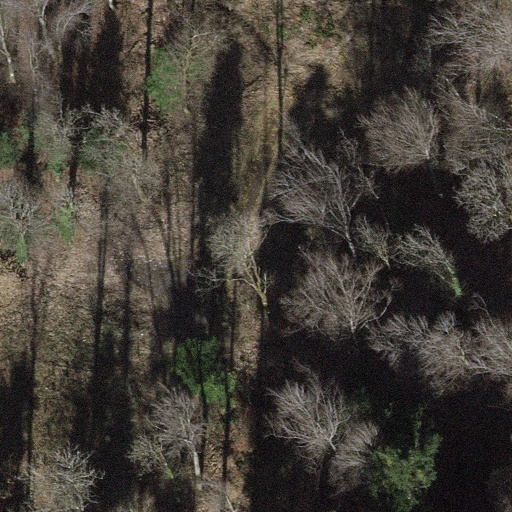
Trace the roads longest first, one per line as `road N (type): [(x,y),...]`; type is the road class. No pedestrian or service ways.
road 1 (track): [(136,511),(288,79)]
road 2 (track): [(208,296),(93,257)]
